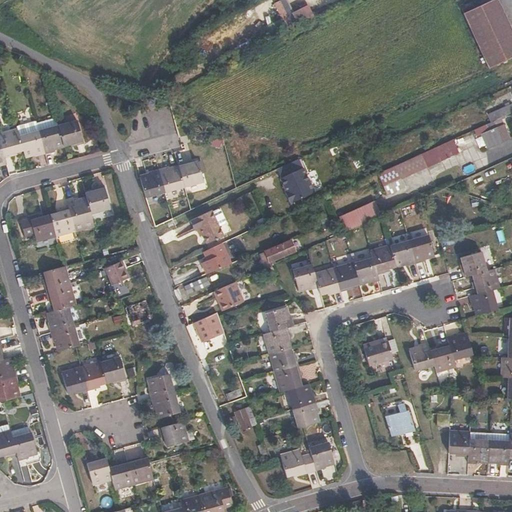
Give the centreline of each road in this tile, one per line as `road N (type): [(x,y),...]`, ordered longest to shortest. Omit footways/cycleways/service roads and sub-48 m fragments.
road 1 (residential): [(264,511),(167,307),(119,155)]
road 2 (residential): [(362,486),(323,333),(336,318),(402,300),(430,303)]
road 3 (residential): [(0,237),(54,430)]
road 4 (residential): [(0,34),(105,106),(119,155)]
road 5 (residential): [(362,486),(511,488)]
road 6 (residential): [(0,194),(119,155)]
